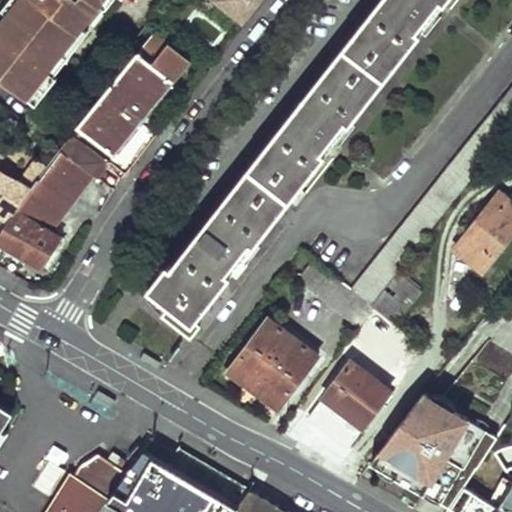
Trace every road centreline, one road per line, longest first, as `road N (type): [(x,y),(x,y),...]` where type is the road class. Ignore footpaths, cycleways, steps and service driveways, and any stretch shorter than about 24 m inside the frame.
road 1 (residential): [(294,0),(133,209),(53,335)]
road 2 (secondary): [(53,335),(359,511)]
